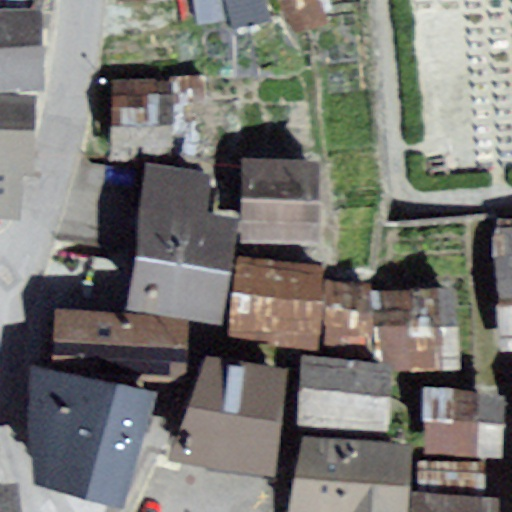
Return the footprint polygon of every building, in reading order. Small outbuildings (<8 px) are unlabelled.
[(266,0),(224,0),(230,26),(271,18),(266,0)] [(287,0),(297,30),(329,20),(326,10),(333,8),(330,0),(287,0)] [(39,15),(0,15),(0,83),(39,84),(39,15)] [(208,77),(166,79),(167,102),(209,100),(208,77)] [(108,80),(108,125),(166,125),(167,102),(166,79),(108,80)] [(30,98),(0,97),(0,213),(17,214),(18,156),(29,156),(30,98)] [(319,161),(243,159),(242,240),(317,242),(319,161)] [(213,174),(151,163),(126,307),(165,314),(187,318),(221,324),(239,218),(206,213),(213,174)] [(511,227),(496,228),(501,354),(511,353),(511,227)] [(237,257),(227,335),(314,347),(325,269),(237,257)] [(369,355),(371,285),(326,284),(325,354),(369,355)] [(450,287),(375,293),(380,363),(398,361),(398,369),(456,365),(450,287)] [(165,314),(57,310),(56,344),(187,347),(187,318),(165,314)] [(295,369),(207,354),(181,428),(193,431),(188,459),(276,475),(295,369)] [(393,367),(306,358),(299,422),(387,431),(393,367)] [(157,392),(35,368),(28,451),(33,454),(36,483),(123,503),(157,392)] [(503,391),(423,386),(421,419),(427,419),(425,453),(499,457),(503,391)] [(403,511),(411,445),(301,434),(293,511),(403,511)] [(19,511),(16,484),(0,486),(0,511),(19,511)] [(501,511),(502,498),(415,493),(413,511),(501,511)]
